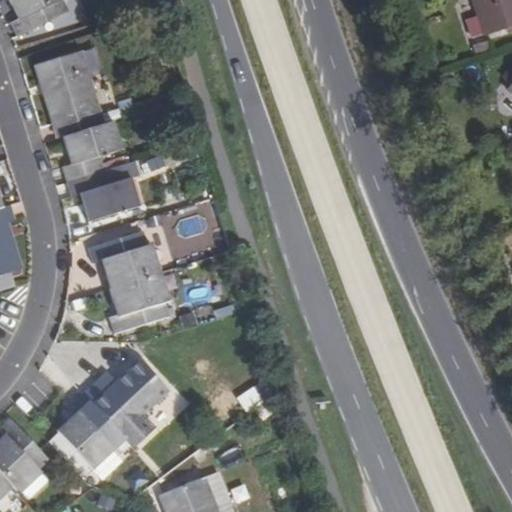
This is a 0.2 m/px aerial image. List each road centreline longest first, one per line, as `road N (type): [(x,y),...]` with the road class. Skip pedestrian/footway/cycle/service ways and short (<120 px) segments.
road 1 (primary): [(220,0),(300,253),(402,511)]
road 2 (primary): [(511,471),(397,228),(318,0)]
road 3 (residential): [(0,111),(36,217),(44,288),(20,362),(0,389)]
